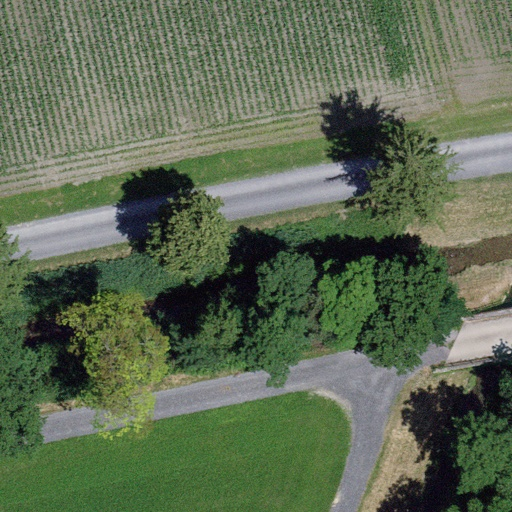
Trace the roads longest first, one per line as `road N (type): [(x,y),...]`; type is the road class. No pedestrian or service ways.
road 1 (track): [(511,160),(0,256)]
road 2 (track): [(399,356),(0,438)]
road 3 (track): [(399,356),(345,511)]
